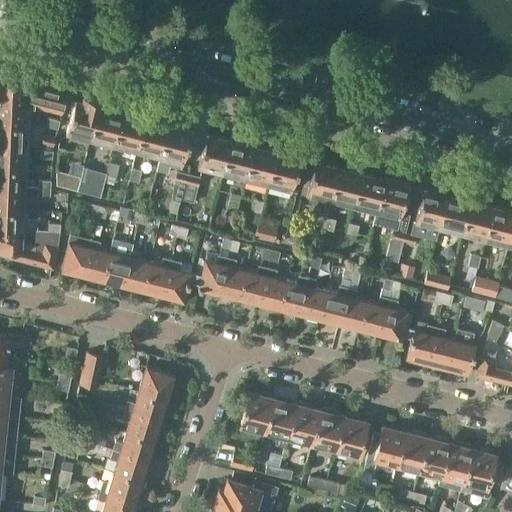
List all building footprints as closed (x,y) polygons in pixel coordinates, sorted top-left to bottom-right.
[(11,80),(11,76),(0,75),(0,99),(11,100),(11,104),(30,105),(30,108),(34,109),(34,107),(39,107),(39,109),(60,113),(65,91),(31,83),(31,81),(11,80)] [(65,134),(90,141),(98,107),(99,107),(100,100),(83,96),(81,102),(73,100),(65,134)] [(11,100),(0,99),(0,123),(29,124),(30,108),(30,105),(11,104),(11,100)] [(90,141),(113,146),(121,113),(119,112),(119,110),(108,108),(108,110),(99,107),(98,107),(90,141)] [(113,146),(136,152),(144,119),(142,118),(143,116),(132,113),(131,115),(121,113),(113,146)] [(56,128),(58,120),(47,117),(45,125),(56,128)] [(136,152),(159,158),(168,125),(165,124),(166,122),(154,119),(154,121),(144,119),(136,152)] [(29,124),(0,123),(0,142),(8,143),(8,147),(28,148),(29,124)] [(177,127),(168,125),(159,158),(156,169),(168,172),(170,165),(181,168),(182,164),(191,131),(188,130),(189,128),(178,125),(177,127)] [(42,144),(57,147),(60,137),(44,133),(42,144)] [(197,168),(221,174),(229,142),(218,139),(219,137),(208,134),(208,136),(205,135),(197,168)] [(245,180),(253,147),(241,144),(242,142),(232,140),(231,142),(229,142),(221,174),(245,180)] [(0,142),(0,165),(28,166),(28,148),(8,147),(8,143),(0,142)] [(245,180),(268,185),(277,152),(266,150),(266,148),(256,145),(255,147),(253,147),(245,180)] [(53,149),(51,149),(41,148),(40,157),(53,158),(53,149)] [(278,153),(277,152),(268,185),(291,191),(300,158),(288,155),(288,153),(279,151),(278,153)] [(55,180),(55,184),(77,190),(80,180),(83,168),(84,164),(71,161),(68,172),(56,169),(55,180)] [(119,163),(108,161),(105,174),(115,176),(119,163)] [(307,194),(330,200),(338,168),(335,167),(336,165),(326,163),(325,164),(315,162),(307,194)] [(0,165),(0,188),(6,189),(6,186),(27,187),(28,166),(0,165)] [(141,169),(131,166),(128,179),(138,182),(141,169)] [(100,195),(105,174),(83,168),(77,189),(100,195)] [(330,200),(353,206),(361,174),(358,174),(359,171),(350,169),(349,171),(338,168),(330,200)] [(180,205),(181,199),(188,173),(176,170),(174,179),(171,203),(180,205)] [(181,199),(191,201),(193,202),(200,175),(188,173),(181,199)] [(361,174),(353,206),(376,212),(384,180),(382,179),(383,178),(372,175),(372,177),(361,174)] [(38,187),(50,187),(50,179),(38,179),(38,187)] [(395,183),(384,180),(376,212),(399,218),(407,186),(405,185),(405,183),(395,181),(395,183)] [(38,197),(38,195),(38,187),(27,187),(6,186),(6,189),(0,188),(0,207),(26,209),(26,197),(38,197)] [(50,195),(50,187),(38,187),(38,195),(50,195)] [(436,237),(439,229),(447,196),(436,193),(436,191),(426,188),(426,190),(423,189),(412,231),(436,237)] [(241,194),(231,192),(228,204),(238,206),(241,194)] [(448,196),(447,196),(439,229),(462,235),(470,201),(459,198),(459,197),(449,194),(448,196)] [(263,200),(253,198),(251,209),(261,212),(263,200)] [(483,240),(484,240),(493,207),(481,204),(482,202),(472,199),(472,202),(470,201),(462,235),(459,247),(471,250),(472,245),(481,247),(483,240)] [(96,215),(99,204),(91,202),(88,213),(96,215)] [(107,207),(99,204),(96,215),(105,217),(107,207)] [(484,240),(507,246),(511,227),(511,212),(504,210),(504,207),(495,205),(494,208),(493,207),(484,240)] [(25,228),(36,229),(37,229),(37,218),(25,217),(26,209),(0,207),(0,232),(4,232),(5,228),(25,229),(25,228)] [(120,211),(112,209),(111,218),(118,219),(120,211)] [(137,221),(140,211),(133,209),(130,219),(137,221)] [(149,213),(140,211),(137,221),(146,224),(149,213)] [(336,219),(327,216),(325,227),(333,229),(336,219)] [(47,221),(47,229),(60,230),(59,221),(47,221)] [(277,226),(259,222),(256,234),(273,239),(277,226)] [(358,224),(349,222),(347,232),(356,234),(358,224)] [(177,238),(180,227),(172,225),(169,236),(177,238)] [(180,227),(177,238),(186,240),(188,229),(180,227)] [(14,257),(25,260),(51,266),(56,247),(60,230),(47,229),(37,229),(36,229),(35,252),(24,249),(25,229),(5,228),(4,232),(0,232),(0,251),(14,253),(14,257)] [(404,231),(401,241),(413,244),(415,234),(404,231)] [(62,269),(82,274),(91,238),(71,233),(62,269)] [(220,245),(220,246),(228,247),(230,239),(222,237),(220,245)] [(102,279),(110,249),(99,246),(100,240),(91,238),(82,274),(102,279)] [(230,239),(228,247),(236,249),(238,241),(230,239)] [(102,279),(123,284),(132,247),(122,245),(120,251),(110,249),(102,279)] [(123,284),(143,289),(151,259),(139,256),(141,250),(132,247),(123,284)] [(263,247),(260,257),(268,260),(271,249),(263,247)] [(268,260),(276,262),(279,251),(271,249),(268,260)] [(311,265),(313,255),(305,253),(303,263),(311,265)] [(480,256),(471,253),(466,276),(475,278),(476,274),(480,256)] [(197,286),(217,291),(226,256),(217,254),(215,261),(205,258),(201,273),(195,271),(193,282),(197,283),(197,286)] [(143,289),(163,295),(173,258),(162,255),(160,261),(151,259),(143,289)] [(321,257),(313,255),(311,265),(319,267),(321,257)] [(233,265),(235,258),(226,256),(217,291),(228,294),(230,297),(237,299),(245,268),(233,265)] [(173,258),(163,295),(182,299),(186,284),(187,284),(188,280),(187,280),(190,270),(179,267),(181,259),(173,258)] [(415,266),(402,263),(399,275),(412,278),(415,266)] [(248,299),(259,302),(265,279),(263,278),(266,267),(256,264),(255,271),(245,268),(237,299),(245,301),(248,299)] [(341,277),(349,279),(352,268),(343,266),(341,277)] [(277,309),(285,278),(273,275),(275,269),(266,267),(263,278),(265,279),(259,302),(268,304),(269,307),(277,309)] [(357,281),(360,270),(352,268),(349,279),(357,281)] [(448,289),(451,277),(428,271),(425,283),(448,289)] [(288,309),(300,312),(309,277),(297,274),(295,281),(285,278),(277,309),(285,311),(288,309)] [(475,278),(472,290),(495,296),(498,284),(499,280),(476,274),(475,278)] [(309,317),(317,319),(325,288),(314,285),(315,279),(309,277),(300,312),(308,314),(309,317)] [(381,286),(389,289),(392,279),(383,277),(381,286)] [(399,281),(392,279),(389,289),(397,291),(399,281)] [(328,319),(338,321),(347,287),(337,284),(335,291),(325,288),(317,319),(325,321),(328,319)] [(511,287),(498,284),(495,296),(511,300),(511,287)] [(350,328),(358,330),(366,299),(354,296),(356,289),(347,287),(338,321),(348,324),(350,328)] [(436,289),(433,300),(441,302),(444,292),(436,289)] [(452,294),(444,292),(441,302),(450,305),(452,294)] [(367,330),(378,333),(387,297),(377,295),(375,301),(366,299),(358,330),(365,332),(367,330)] [(400,334),(406,335),(409,336),(412,325),(403,322),(407,309),(395,306),(396,300),(387,297),(378,333),(399,338),(400,334)] [(481,307),(490,310),(493,299),(484,297),(481,307)] [(493,318),(485,337),(498,343),(507,325),(493,318)] [(405,355),(426,361),(435,324),(426,322),(424,328),(412,325),(409,336),(408,341),(409,341),(405,355)] [(445,327),(435,324),(426,361),(445,366),(453,335),(443,332),(445,327)] [(456,325),(453,335),(445,366),(467,371),(471,355),(472,356),(473,352),(472,352),(475,341),(469,339),(472,329),(456,325)] [(0,353),(15,355),(16,345),(20,345),(21,335),(0,333),(0,353)] [(511,365),(510,370),(493,365),(495,356),(494,356),(498,343),(485,337),(476,373),(511,382),(511,365)] [(65,357),(74,359),(77,348),(67,346),(65,357)] [(90,376),(98,378),(103,355),(87,352),(82,374),(90,376)] [(0,353),(0,373),(16,375),(17,356),(15,355),(0,353)] [(154,368),(146,366),(139,391),(169,400),(171,393),(169,390),(174,374),(158,370),(159,368),(155,367),(154,368)] [(59,372),(58,380),(69,382),(71,375),(59,372)] [(0,393),(20,396),(25,396),(26,391),(21,391),(22,385),(15,384),(16,375),(0,373),(0,393)] [(90,376),(82,374),(80,383),(89,385),(90,376)] [(90,376),(89,385),(96,387),(98,378),(90,376)] [(60,388),(68,390),(69,382),(58,380),(56,388),(60,388)] [(249,391),(241,424),(256,427),(255,431),(263,433),(264,429),(272,397),(264,394),(264,391),(251,388),(251,391),(249,391)] [(127,399),(124,408),(161,420),(164,410),(166,409),(169,400),(139,391),(135,402),(127,399)] [(20,396),(0,393),(0,413),(18,416),(20,396)] [(274,397),(272,397),(264,429),(278,433),(275,443),(285,446),(288,435),(296,402),(287,400),(288,397),(275,394),(274,397)] [(298,403),(296,402),(288,435),(303,439),(302,443),(311,445),(312,441),(320,408),(311,406),(312,403),(299,400),(298,403)] [(322,409),(320,408),(312,441),(327,445),(326,449),(334,451),(335,447),(344,414),(335,412),(336,409),(323,406),(322,409)] [(84,409),(73,407),(71,416),(83,418),(84,409)] [(128,419),(124,430),(157,441),(159,433),(157,430),(161,420),(124,408),(121,417),(128,419)] [(55,411),(54,419),(65,421),(67,413),(55,411)] [(346,415),(344,414),(335,447),(350,451),(350,454),(358,456),(367,420),(359,418),(359,415),(346,411),(346,415)] [(0,434),(16,436),(18,416),(0,413),(0,434)] [(65,421),(54,419),(52,427),(64,429),(65,421)] [(383,461),(396,464),(405,431),(403,430),(403,428),(390,424),(390,427),(382,425),(381,431),(374,430),(365,469),(374,472),(376,462),(383,464),(383,461)] [(79,438),(90,440),(92,432),(81,429),(79,438)] [(157,441),(124,430),(121,440),(114,438),(111,448),(148,460),(151,449),(154,448),(157,441)] [(405,466),(418,469),(427,436),(425,435),(425,433),(413,430),(412,432),(405,431),(396,464),(394,471),(403,474),(405,466)] [(0,451),(14,453),(16,436),(0,434),(0,451)] [(427,472),(440,475),(449,442),(447,441),(447,438),(435,435),(434,438),(427,436),(418,469),(417,472),(426,474),(427,472)] [(86,449),(88,441),(78,439),(78,438),(63,436),(60,454),(74,456),(75,447),(86,449)] [(450,477),(464,480),(471,448),(469,447),(470,444),(457,441),(456,444),(449,442),(440,475),(440,477),(450,480),(450,477)] [(479,449),(474,448),(471,448),(464,480),(463,483),(472,485),(473,483),(486,486),(494,453),(491,453),(492,450),(479,447),(479,449)] [(115,459),(112,471),(144,481),(147,473),(145,470),(148,460),(111,448),(109,457),(115,459)] [(43,449),(42,457),(53,459),(55,451),(43,449)] [(0,470),(12,472),(14,453),(0,451),(0,470)] [(253,458),(233,452),(230,464),(250,469),(253,458)] [(53,459),(42,457),(40,465),(51,467),(53,459)] [(264,472),(277,475),(279,467),(267,464),(264,472)] [(292,470),(279,467),(277,475),(290,479),(292,470)] [(59,476),(70,478),(72,470),(61,468),(59,476)] [(144,481),(112,471),(109,481),(102,479),(99,489),(136,500),(139,489),(142,488),(144,481)] [(309,487),(324,491),(327,477),(312,474),(309,487)] [(68,487),(70,478),(59,476),(57,486),(68,487)] [(343,481),(327,477),(324,491),(340,494),(343,481)] [(239,504),(256,509),(260,497),(256,496),(258,489),(227,478),(223,489),(219,487),(216,497),(239,504)] [(398,496),(410,499),(412,491),(400,488),(398,496)] [(104,511),(131,511),(136,500),(99,489),(96,496),(103,498),(100,511),(104,511)] [(426,495),(412,491),(410,499),(424,502),(426,495)] [(45,497),(34,495),(32,503),(43,506),(45,497)] [(216,511),(215,511),(255,511),(256,509),(239,504),(216,497),(212,510),(216,511)] [(458,498),(454,510),(453,511),(469,511),(473,507),(458,498)] [(439,511),(453,511),(454,510),(443,503),(438,511),(439,511)]
